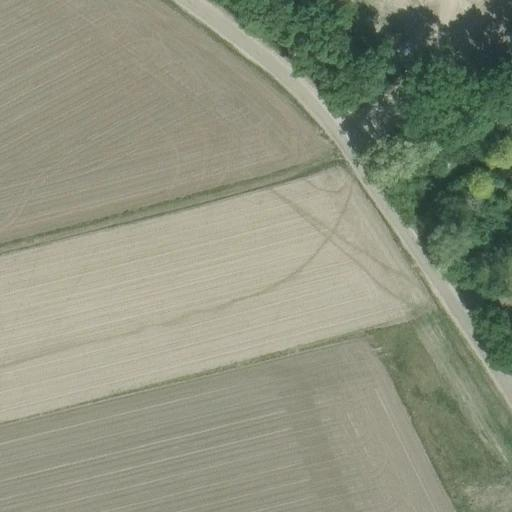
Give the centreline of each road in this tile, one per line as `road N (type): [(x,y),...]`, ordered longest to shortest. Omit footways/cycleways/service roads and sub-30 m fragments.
road 1 (unclassified): [(511,412),(403,233),(320,117),(191,0)]
road 2 (track): [(335,138),(0,227)]
